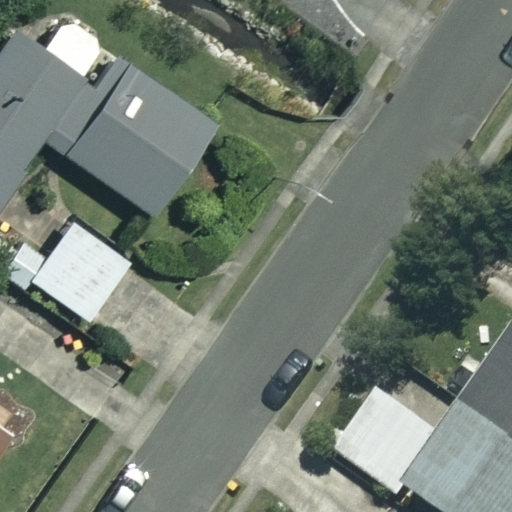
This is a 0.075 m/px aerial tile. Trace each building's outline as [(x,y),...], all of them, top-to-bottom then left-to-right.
[(217,127),(61,20),(40,51),(12,32),(0,49),(0,202),(42,142),(154,219),(217,127)] [(127,262),(66,222),(28,282),(88,321),(127,262)] [(511,390),(496,414),(511,425),(511,390)] [(457,441),(392,396),(348,458),(413,503),(457,441)] [(511,511),(511,425),(496,414),(434,502),(448,511),(511,511)] [(0,419),(0,511),(2,511),(45,450),(0,419)]
